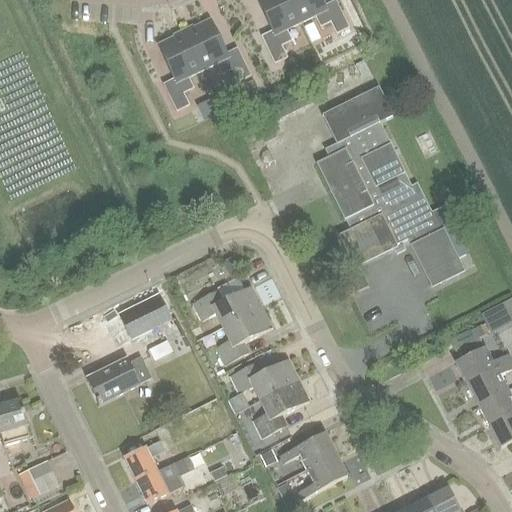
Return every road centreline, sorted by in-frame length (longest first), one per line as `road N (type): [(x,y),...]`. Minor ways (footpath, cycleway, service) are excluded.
road 1 (residential): [(24,327),(257,214),(337,383),(464,462),(508,511)]
road 2 (residential): [(112,511),(24,327)]
